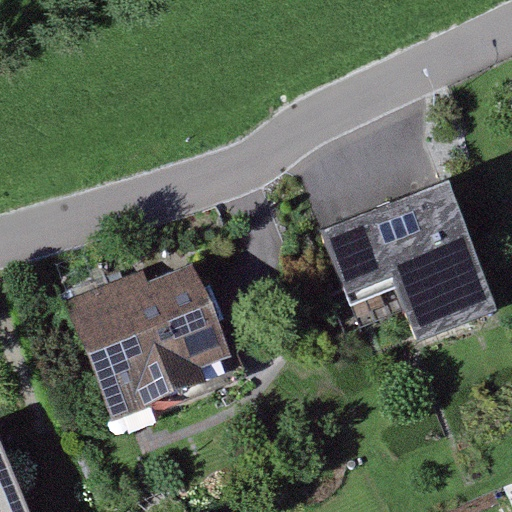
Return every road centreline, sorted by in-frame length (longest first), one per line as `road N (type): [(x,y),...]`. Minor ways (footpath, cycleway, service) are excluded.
road 1 (residential): [(187,188),(511,30)]
road 2 (track): [(0,260),(187,188)]
